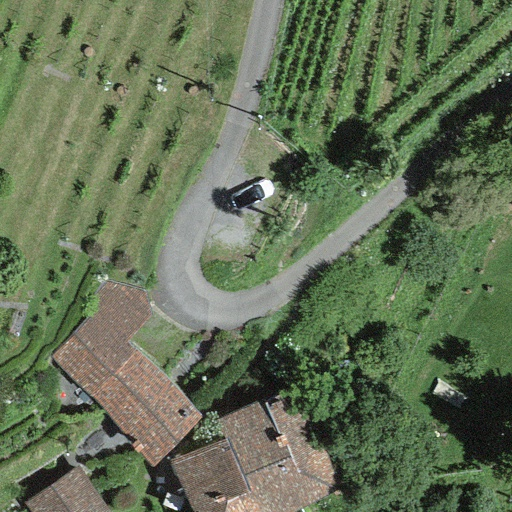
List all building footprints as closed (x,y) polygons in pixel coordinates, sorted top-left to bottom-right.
[(141,289),(98,280),(94,292),(90,314),(50,359),(90,397),(151,467),(201,417),(172,383),(126,339),(153,315),(141,289)] [(295,383),(257,400),(307,508),(344,491),(295,383)] [(215,420),(223,437),(257,511),(298,511),(307,508),(257,400),(215,420)] [(257,511),(223,437),(168,462),(191,511),(257,511)] [(108,511),(78,466),(25,503),(31,511),(108,511)]
